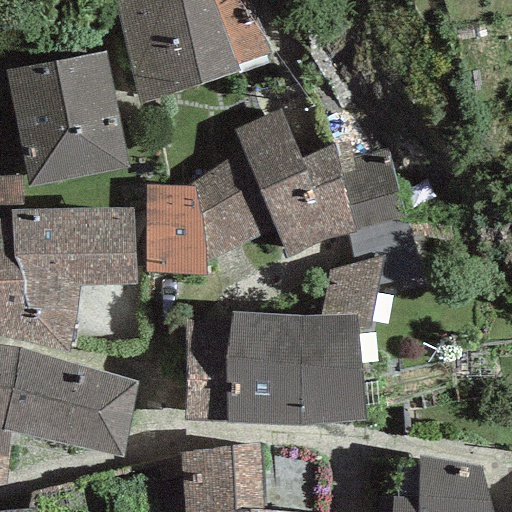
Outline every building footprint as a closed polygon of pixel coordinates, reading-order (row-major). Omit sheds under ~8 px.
[(112,0),(144,93),(258,53),(239,0),(112,0)] [(104,46),(5,66),(27,174),(126,154),(104,46)] [(0,211),(16,210),(14,175),(0,175),(0,211)] [(360,308),(224,312),(227,411),(363,407),(360,308)] [(0,448),(8,450),(14,423),(121,445),(135,374),(15,350),(0,346),(0,448)] [(322,511),(265,506),(262,440),(180,449),(186,511),(322,511)] [(0,448),(0,476),(4,477),(8,450),(0,448)] [(494,511),(479,466),(417,456),(368,456),(364,511),(494,511)]
